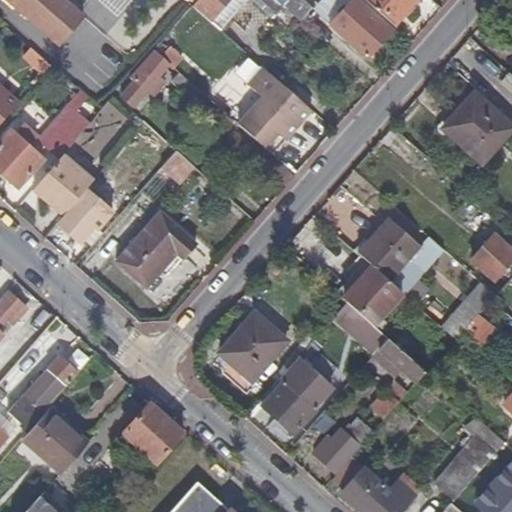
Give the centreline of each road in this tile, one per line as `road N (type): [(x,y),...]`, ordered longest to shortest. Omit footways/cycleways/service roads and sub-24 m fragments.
road 1 (residential): [(152,372),(476,0)]
road 2 (residential): [(310,511),(152,372)]
road 3 (residential): [(152,372),(0,230)]
